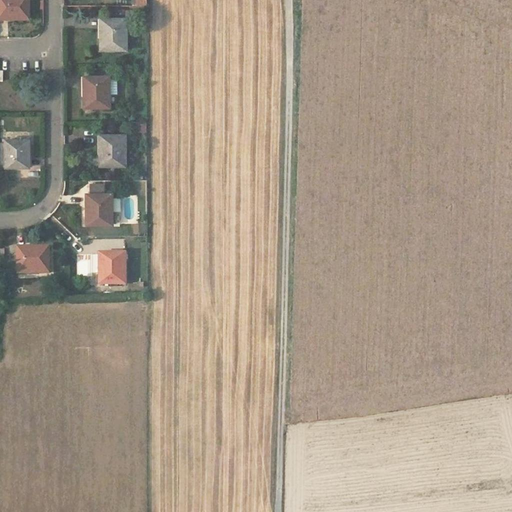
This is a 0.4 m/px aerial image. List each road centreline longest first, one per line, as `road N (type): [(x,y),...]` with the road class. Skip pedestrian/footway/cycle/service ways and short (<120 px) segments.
road 1 (unclassified): [(278,511),(289,0)]
road 2 (residential): [(51,39),(54,191),(35,213),(0,216)]
